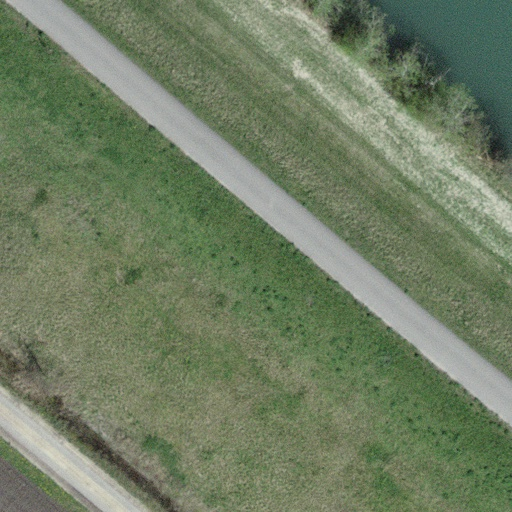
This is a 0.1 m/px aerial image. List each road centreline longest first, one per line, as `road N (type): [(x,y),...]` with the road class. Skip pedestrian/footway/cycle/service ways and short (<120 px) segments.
road 1 (unclassified): [(511,411),(31,0)]
road 2 (track): [(0,404),(129,511)]
